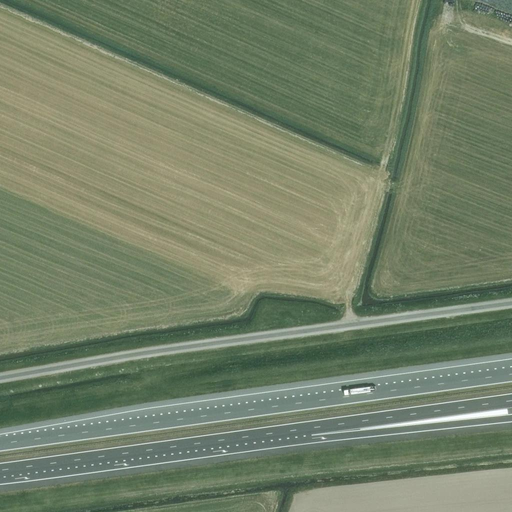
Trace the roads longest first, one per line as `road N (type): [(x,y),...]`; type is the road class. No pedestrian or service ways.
road 1 (tertiary): [(0,377),(511,303)]
road 2 (motorway): [(511,374),(0,444)]
road 3 (motorway): [(254,436),(511,401)]
road 4 (motorway): [(254,436),(312,439),(511,418)]
road 5 (motorway): [(0,470),(254,436)]
